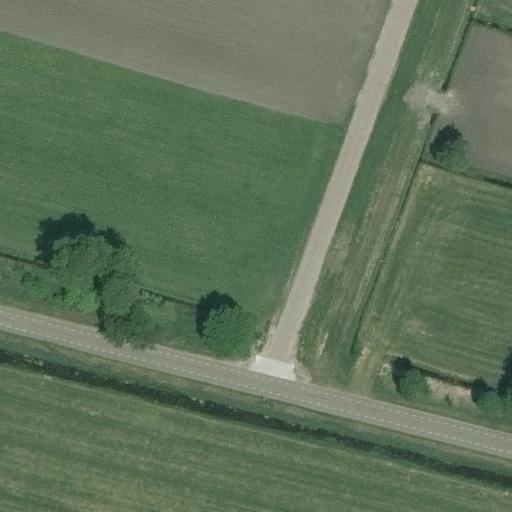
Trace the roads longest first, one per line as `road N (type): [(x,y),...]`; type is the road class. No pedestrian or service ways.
road 1 (residential): [(407,0),(269,385)]
road 2 (unclassified): [(269,385),(0,317)]
road 3 (unclassified): [(511,446),(269,385)]
